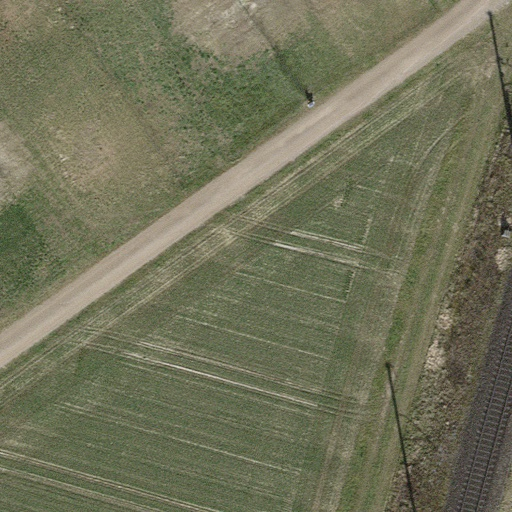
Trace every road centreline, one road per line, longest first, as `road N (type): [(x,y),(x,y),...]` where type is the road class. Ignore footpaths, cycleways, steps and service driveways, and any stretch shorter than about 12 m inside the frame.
road 1 (track): [(0,350),(489,0)]
road 2 (track): [(371,511),(411,353),(511,35)]
